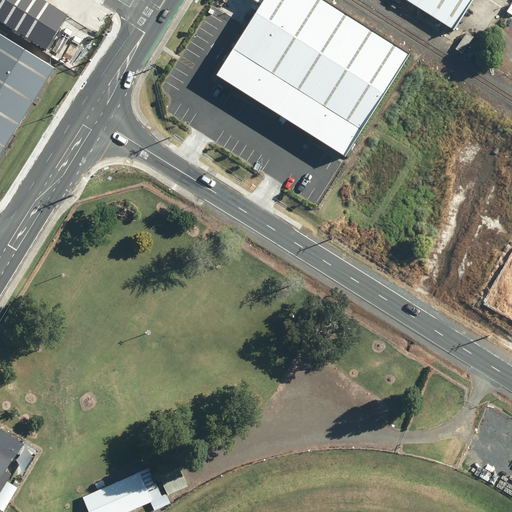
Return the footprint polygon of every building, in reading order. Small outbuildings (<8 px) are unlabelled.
[(413,52),(327,0),(267,0),(222,73),(351,152),(413,52)] [(405,0),(451,29),(470,0),(405,0)] [(0,153),(56,64),(0,29),(0,153)] [(478,54),(460,43),(456,49),(474,61),(478,54)] [(0,511),(3,507),(0,505),(0,483),(24,441),(0,427),(0,511)] [(161,474),(169,493),(187,485),(179,466),(161,474)] [(150,467),(83,498),(89,511),(127,511),(151,501),(155,510),(171,503),(166,493),(162,494),(150,467)]
